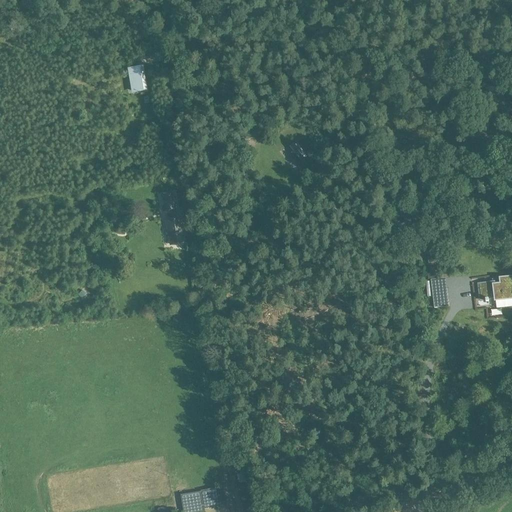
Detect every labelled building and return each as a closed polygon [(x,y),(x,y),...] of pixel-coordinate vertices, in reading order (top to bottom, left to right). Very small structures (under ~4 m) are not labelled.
[(144,93),(140,68),(127,70),(127,76),(130,76),(132,89),(135,88),(136,94),(144,93)] [(156,123),(161,131),(165,129),(161,120),(156,123)] [(258,133),(247,131),(245,139),(256,142),(258,133)] [(310,156),(302,145),(300,147),(296,142),(291,147),(289,145),(279,152),(293,170),(301,164),(300,163),(310,156)] [(175,210),(173,194),(162,195),(165,212),(175,210)] [(181,219),(167,221),(171,245),(185,243),(181,219)] [(436,263),(435,253),(428,253),(429,263),(436,263)] [(479,285),(480,300),(495,299),(495,301),(511,299),(511,277),(500,279),(501,285),(494,285),(494,283),(479,285)] [(447,290),(431,291),(433,308),(448,307),(447,290)] [(225,486),(201,491),(193,493),(181,495),(184,511),(204,511),(204,508),(228,503),(225,486)] [(241,500),(247,499),(245,492),(239,494),(241,500)]
